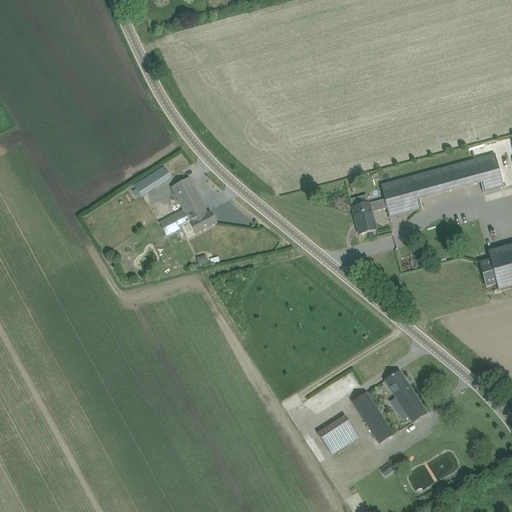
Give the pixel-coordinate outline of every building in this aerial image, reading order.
[(420,200),(481,184),(484,193),(504,187),(495,154),(381,185),(385,200),(387,209),(404,204),(407,214),(422,210),(420,200)] [(135,185),(137,188),(132,192),(136,197),(140,195),(141,196),(172,177),(165,166),(135,185)] [(169,216),(169,217),(159,223),(166,237),(184,228),(189,238),(208,228),(217,224),(211,212),(208,214),(189,178),(180,183),(172,187),(183,209),(169,216)] [(387,209),(385,200),(369,204),(369,203),(352,208),(359,235),(377,230),(372,213),(387,209)] [(490,259),(479,262),(486,287),(497,285),(499,292),(500,292),(500,291),(511,287),(511,245),(489,252),(489,251),(488,251),(490,259)] [(386,381),(403,408),(396,413),(402,422),(409,418),(413,423),(418,420),(427,414),(400,372),(391,377),(386,381)] [(379,445),(394,436),(367,393),(352,403),(379,445)] [(359,438),(346,417),(318,435),(331,455),(359,438)]
